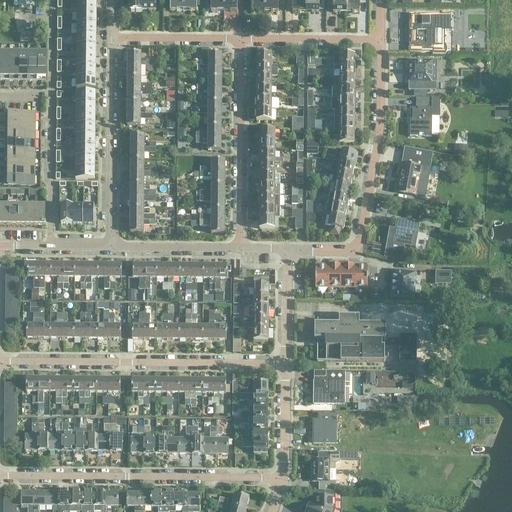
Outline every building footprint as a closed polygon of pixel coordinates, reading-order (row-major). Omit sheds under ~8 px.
[(129,0),(129,12),(143,12),(142,0),(129,0)] [(142,0),(143,12),(156,12),(155,0),(142,0)] [(177,11),(183,11),(183,0),(170,0),(170,12),(177,12),(177,11)] [(183,0),(183,11),(189,11),(189,12),(197,12),(196,0),(183,0)] [(211,0),(211,12),(218,12),(218,11),(224,11),(224,0),(211,0)] [(237,0),(224,0),(224,11),(230,11),(230,12),(237,12),(237,0)] [(265,12),(265,0),(251,0),(252,12),(259,12),(265,12)] [(278,0),(265,0),(265,12),(271,12),(271,13),(278,13),(278,0)] [(306,12),(305,0),(292,0),(293,13),(300,13),(300,12),(306,12)] [(319,13),(319,0),(305,0),(306,12),(312,12),(312,13),(319,13)] [(341,12),(347,12),(346,0),(333,0),(333,13),(341,13),(341,12)] [(346,0),(347,12),(353,12),(353,13),(360,13),(359,0),(346,0)] [(97,14),(97,3),(77,3),(77,14),(97,14)] [(96,25),(97,14),(77,14),(77,25),(96,25)] [(411,47),(410,47),(409,48),(409,52),(410,53),(433,53),(433,55),(446,55),(446,53),(447,52),(447,48),(446,47),(446,45),(445,45),(445,39),(446,39),(446,37),(445,37),(445,31),(452,31),(452,29),(451,29),(451,23),(452,23),(452,21),(451,21),(451,15),(427,15),(427,14),(425,14),(425,15),(411,15),(411,23),(410,23),(409,24),(409,28),(410,29),(411,29),(411,47)] [(96,36),(96,25),(77,25),(77,35),(96,36)] [(33,43),(33,42),(33,34),(21,34),(21,43),(33,43)] [(76,46),(96,46),(96,36),(77,35),(76,46)] [(76,57),(96,57),(96,46),(76,46),(76,57)] [(10,87),(10,81),(10,51),(1,51),(1,81),(6,81),(4,86),(4,87),(10,87)] [(19,87),(19,81),(19,51),(10,51),(10,81),(15,81),(13,86),(13,87),(19,87)] [(28,87),(28,81),(28,51),(19,51),(19,81),(24,81),(22,87),(28,87)] [(37,81),(37,51),(28,51),(28,81),(33,81),(31,87),(37,87),(37,81)] [(46,81),(46,51),(37,51),(37,81),(42,81),(40,87),(45,87),(45,81),(46,81)] [(128,66),(141,66),(141,54),(128,53),(128,66)] [(209,66),(222,67),(222,54),(209,54),(209,61),(197,61),(197,66),(204,66),(209,66)] [(257,55),(257,66),(272,66),(272,55),(257,55)] [(341,55),(340,67),(355,67),(355,55),(341,55)] [(76,68),(96,68),(96,57),(76,57),(76,68)] [(408,83),(409,83),(408,91),(436,92),(436,62),(408,62),(408,83)] [(141,78),(141,66),(128,66),(128,78),(141,78)] [(209,79),(222,79),(222,67),(209,66),(209,79)] [(272,66),(257,66),(257,77),(272,77),(277,77),(277,66),(272,66)] [(340,78),(355,78),(355,67),(340,67),(334,67),(333,72),(340,72),(340,78)] [(76,79),(96,79),(96,68),(76,68),(76,79)] [(272,88),(272,77),(257,77),(257,88),(272,88)] [(128,90),(153,90),(152,90),(152,85),(141,85),(141,78),(128,78),(128,90)] [(340,89),(355,89),(355,78),(340,78),(340,89)] [(96,90),(96,79),(76,79),(76,90),(96,90)] [(222,91),(222,79),(209,79),(209,91),(222,91)] [(257,99),(272,99),(277,99),(277,94),(272,94),(272,88),(257,88),(257,99)] [(332,100),(355,100),(355,89),(340,89),(333,89),(332,100)] [(141,102),(141,96),(153,96),(153,90),(128,90),(127,102),(141,102)] [(208,103),(222,103),(222,91),(209,91),(208,103)] [(168,101),(176,101),(176,92),(168,92),(168,101)] [(96,105),(96,93),(76,93),(76,105),(96,105)] [(272,99),(257,99),(257,110),(271,110),(272,99)] [(440,117),(440,99),(418,99),(418,111),(413,110),(412,120),(410,120),(410,137),(419,137),(420,135),(424,135),(424,137),(432,137),(432,117),(440,117)] [(355,111),(355,100),(332,100),(332,103),(335,104),(335,111),(355,111)] [(127,114),(141,114),(141,102),(127,102),(127,114)] [(208,115),(222,115),(222,103),(208,103),(208,115)] [(96,116),(96,105),(76,105),(76,115),(96,116)] [(271,121),(271,110),(257,110),(257,121),(271,121)] [(334,122),(355,122),(355,111),(335,111),(334,122)] [(0,121),(4,121),(34,122),(34,112),(4,112),(4,118),(0,116),(0,121)] [(141,127),(141,120),(153,120),(153,114),(145,114),(141,114),(127,114),(127,127),(141,127)] [(95,126),(96,116),(76,115),(76,126),(95,126)] [(221,127),(222,115),(208,115),(208,127),(221,127)] [(0,130),(4,130),(34,131),(34,122),(4,121),(4,127),(0,125),(0,130)] [(354,133),(355,122),(334,122),(334,133),(340,133),(354,133)] [(95,137),(95,126),(76,126),(76,137),(95,137)] [(204,139),(208,139),(221,139),(221,127),(208,127),(208,134),(196,133),(196,139),(204,139)] [(0,139),(4,140),(34,140),(34,131),(4,130),(4,136),(0,134),(0,139)] [(261,130),(260,141),(275,142),(275,130),(261,130)] [(354,144),(354,133),(340,133),(340,144),(354,144)] [(131,136),(131,148),(144,149),(144,148),(145,136),(131,136)] [(95,148),(95,137),(76,137),(75,148),(95,148)] [(221,152),(221,139),(208,139),(208,151),(221,152)] [(0,148),(4,149),(34,149),(34,140),(4,140),(4,145),(0,143),(0,148)] [(275,153),(275,142),(260,141),(260,152),(275,153)] [(467,157),(468,146),(454,145),(453,156),(467,157)] [(318,147),(307,147),(307,155),(318,155),(318,147)] [(95,159),(95,148),(75,148),(75,159),(95,159)] [(131,160),(144,161),(144,154),(149,154),(156,154),(156,149),(149,149),(149,148),(144,148),(144,149),(131,148),(131,160)] [(397,193),(416,197),(425,198),(433,153),(405,148),(397,193)] [(0,157),(4,158),(34,158),(34,149),(4,149),(4,154),(0,152),(0,157)] [(334,162),(355,165),(357,154),(336,150),(334,162)] [(282,164),(282,159),(275,159),(275,153),(260,152),(260,163),(275,164),(282,164)] [(0,166),(4,167),(34,167),(34,158),(4,158),(4,163),(0,161),(0,166)] [(78,169),(95,170),(95,159),(75,159),(75,169),(78,169)] [(131,160),(131,173),(144,173),(144,172),(144,161),(131,160)] [(212,161),(212,173),(225,173),(225,161),(212,161)] [(355,165),(334,162),(334,161),(331,172),(332,172),(353,176),(355,165)] [(260,174),(275,175),(275,164),(260,163),(260,174)] [(0,175),(4,176),(34,176),(34,167),(4,167),(4,172),(0,170),(0,175)] [(75,181),(95,181),(95,170),(78,169),(75,169),(75,181)] [(144,185),(144,178),(150,178),(156,178),(156,173),(148,173),(148,172),(144,172),(144,173),(131,173),(131,185),(144,185)] [(332,183),(351,187),(353,176),(332,172),(331,176),(333,177),(332,183)] [(212,185),(225,185),(225,173),(212,173),(207,173),(200,173),(200,179),(212,179),(212,185)] [(260,185),(281,186),(281,175),(275,175),(260,174),(260,185)] [(0,184),(34,185),(34,176),(4,176),(4,181),(0,179),(0,184)] [(334,195),(349,198),(351,187),(332,183),(330,194),(334,195)] [(131,197),(144,197),(144,185),(131,185),(131,197)] [(225,197),(225,185),(212,185),(212,192),(200,192),(200,197),(225,197)] [(281,186),(260,185),(260,196),(281,197),(281,186)] [(332,206),(347,209),(349,198),(334,195),(330,194),(328,205),(332,206)] [(280,207),(281,197),(260,196),(260,207),(275,208),(275,207),(280,207)] [(131,197),(131,209),(144,209),(144,204),(156,204),(156,197),(148,197),(144,197),(131,197)] [(225,210),(225,197),(200,197),(200,203),(212,203),(211,209),(225,210)] [(8,205),(8,225),(17,226),(17,205),(17,200),(8,200),(8,205)] [(447,210),(448,202),(436,200),(434,208),(447,210)] [(0,225),(8,225),(8,205),(0,205),(0,225)] [(17,226),(26,226),(26,205),(17,205),(17,226)] [(26,226),(35,226),(35,205),(26,205),(26,226)] [(45,206),(45,205),(35,205),(35,226),(45,226),(45,206)] [(72,225),(73,205),(61,205),(61,225),(72,225)] [(83,206),(73,205),(72,225),(83,225),(83,206)] [(94,226),(95,206),(83,206),(83,225),(94,226)] [(330,217),(345,219),(347,209),(332,206),(330,217)] [(260,218),(275,219),(275,208),(260,207),(260,218)] [(144,215),(144,209),(131,209),(130,221),(150,221),(155,221),(155,216),(144,215)] [(200,221),(225,222),(225,210),(211,209),(211,216),(200,216),(200,221)] [(442,217),(452,219),(453,213),(443,211),(442,217)] [(345,219),(330,217),(328,228),(331,228),(329,236),(340,238),(341,230),(343,231),(345,219)] [(275,230),(275,219),(260,218),(260,230),(275,230)] [(416,248),(420,224),(397,220),(393,244),(399,245),(398,253),(386,251),(385,258),(402,261),(405,246),(416,248)] [(130,233),(135,233),(144,233),(144,227),(155,227),(155,221),(150,221),(130,221),(130,233)] [(225,234),(225,222),(200,221),(200,227),(211,227),(211,234),(225,234)] [(28,278),(34,278),(34,290),(39,290),(40,265),(28,264),(28,278)] [(45,290),(45,278),(51,278),(51,265),(40,265),(39,290),(45,290)] [(51,278),(57,278),(57,290),(63,290),(63,265),(51,265),(51,278)] [(63,265),(63,290),(68,290),(68,284),(68,278),(75,278),(75,265),(63,265)] [(75,265),(75,278),(81,278),(81,284),(81,290),(86,291),(86,265),(75,265)] [(98,265),(86,265),(86,291),(92,291),(92,285),(92,278),(98,279),(98,265)] [(98,265),(98,279),(104,279),(104,290),(110,290),(110,283),(110,279),(110,265),(98,265)] [(122,265),(110,265),(110,279),(122,279),(122,265)] [(133,279),(139,279),(139,291),(145,291),(145,265),(133,265),(133,279)] [(145,265),(145,291),(150,291),(150,279),(157,279),(157,265),(145,265)] [(157,265),(157,279),(168,279),(169,266),(157,265)] [(169,266),(168,279),(180,279),(180,266),(169,266)] [(180,266),(180,279),(186,279),(186,285),(186,291),(192,291),(192,284),(192,279),(192,266),(180,266)] [(192,279),(203,279),(204,266),(192,266),(192,279)] [(204,266),(203,279),(210,279),(209,291),(215,291),(215,266),(204,266)] [(215,266),(215,291),(220,291),(221,280),(227,280),(227,266),(215,266)] [(328,267),(315,266),(315,289),(328,289),(328,267)] [(341,289),(341,267),(328,267),(328,289),(341,289)] [(353,290),(354,267),(341,267),(341,289),(353,290)] [(367,290),(367,267),(354,267),(353,290),(367,290)] [(415,274),(393,271),(390,297),(413,299),(415,274)] [(452,272),(436,272),(436,285),(451,285),(452,272)] [(254,290),(254,296),(269,297),(269,286),(267,286),(267,283),(248,283),(248,290),(254,290)] [(33,299),(39,300),(40,290),(25,290),(25,297),(33,297),(33,299)] [(139,296),(139,295),(134,295),(135,292),(128,291),(128,302),(144,302),(145,302),(145,296),(139,296)] [(254,307),(269,308),(269,297),(254,296),(254,307)] [(248,318),(254,319),(269,319),(269,308),(254,307),(254,308),(249,308),(248,318)] [(103,326),(97,326),(97,340),(109,340),(109,313),(109,314),(104,314),(103,326)] [(109,313),(109,340),(121,340),(121,326),(115,326),(115,321),(115,314),(109,313)] [(33,320),(33,326),(27,326),(27,339),(39,339),(39,314),(34,314),(33,320)] [(39,314),(39,339),(50,339),(51,326),(44,326),(44,314),(39,314)] [(91,314),(86,314),(86,321),(85,326),(86,326),(85,340),(97,340),(97,326),(91,326),(91,320),(91,314)] [(132,340),(144,340),(144,315),(139,315),(139,321),(139,327),(132,327),(132,340)] [(156,327),(150,327),(150,315),(144,315),(144,340),(156,340),(156,327)] [(179,327),(179,340),(191,340),(191,315),(186,315),(186,321),(186,327),(179,327)] [(191,340),(203,341),(203,327),(196,327),(197,321),(197,315),(191,315),(191,340)] [(209,321),(209,327),(203,327),(203,341),(214,341),(214,327),(215,327),(215,322),(215,315),(209,315),(209,321)] [(384,363),(385,325),(359,325),(359,317),(339,317),(339,325),(318,324),(318,320),(317,320),(317,342),(318,342),(318,340),(326,340),(326,362),(384,363)] [(254,319),(254,330),(269,330),(269,319),(254,319)] [(62,326),(51,326),(50,339),(62,339),(62,326)] [(74,326),(62,326),(62,339),(74,339),(74,326)] [(85,326),(74,326),(74,339),(85,340),(86,326),(85,326)] [(168,327),(156,327),(156,340),(168,340),(168,327)] [(168,327),(168,340),(179,340),(179,327),(168,327)] [(227,327),(215,327),(214,327),(214,341),(226,341),(227,327)] [(268,341),(269,330),(254,330),(254,341),(268,341)] [(345,372),(314,372),(314,405),(345,405),(345,372)] [(367,382),(375,383),(376,373),(367,373),(367,382)] [(26,393),(38,393),(38,379),(26,379),(26,393)] [(38,393),(38,397),(38,405),(44,405),(44,393),(50,393),(50,379),(38,379),(38,393)] [(50,379),(50,393),(56,393),(56,399),(56,405),(57,405),(62,405),(62,379),(50,379)] [(62,379),(62,405),(67,405),(67,399),(67,393),(73,393),(74,379),(62,379)] [(74,379),(73,393),(80,393),(80,399),(79,405),(82,406),(85,406),(85,380),(74,379)] [(85,380),(85,406),(90,405),(90,399),(91,393),(97,393),(97,380),(85,380)] [(97,393),(108,393),(109,380),(97,380),(97,393)] [(109,380),(108,393),(120,393),(121,380),(109,380)] [(132,394),(138,394),(138,399),(138,406),(144,406),(144,398),(144,394),(144,380),(132,380),(132,394)] [(156,380),(144,380),(144,394),(155,394),(156,380)] [(156,380),(155,394),(167,394),(167,380),(156,380)] [(167,380),(167,394),(179,394),(179,380),(167,380)] [(179,394),(185,394),(185,400),(185,406),(190,406),(191,380),(179,380),(179,394)] [(196,400),(196,394),(202,394),(202,381),(191,380),(190,406),(196,406),(196,400)] [(202,381),(202,394),(214,394),(214,381),(202,381)] [(214,381),(214,394),(226,394),(226,381),(214,381)] [(240,383),(233,383),(233,395),(242,395),(268,395),(268,383),(255,383),(255,389),(240,389),(240,383)] [(254,401),(254,407),(268,407),(268,395),(242,395),(242,401),(254,401)] [(242,419),(249,419),(254,419),(268,419),(268,407),(254,407),(249,407),(249,413),(242,413),(242,419)] [(332,422),(332,416),(320,416),(320,427),(314,426),(313,444),(330,444),(330,422),(332,422)] [(254,431),(268,431),(268,419),(254,419),(254,431)] [(26,452),(38,453),(38,437),(38,432),(38,425),(32,425),(32,432),(32,437),(26,437),(26,452)] [(50,453),(62,453),(62,425),(56,425),(56,432),(56,437),(50,437),(50,453)] [(62,453),(74,453),(74,437),(68,437),(68,425),(62,425),(62,453)] [(74,437),(74,453),(86,453),(86,433),(86,425),(80,425),(80,437),(74,437)] [(122,438),(116,438),(116,425),(110,425),(110,433),(110,438),(110,453),(122,453),(122,438)] [(144,440),(144,435),(144,428),(138,428),(138,434),(132,434),(132,440),(132,455),(144,455),(144,440)] [(144,455),(156,456),(156,440),(150,440),(150,428),(144,428),(144,435),(144,440),(144,455)] [(156,456),(168,456),(168,428),(162,428),(162,440),(156,440),(156,456)] [(168,428),(168,456),(180,456),(180,440),(174,440),(174,428),(168,428)] [(180,440),(180,456),(192,456),(192,428),(186,428),(186,440),(180,440)] [(192,456),(204,456),(204,440),(204,436),(198,436),(198,428),(192,428),(192,456)] [(204,456),(216,456),(216,428),(210,428),(210,436),(210,440),(204,440),(204,456)] [(228,441),(222,441),(222,436),(222,428),(216,428),(216,456),(228,456),(228,441)] [(242,443),(267,443),(268,431),(254,431),(249,431),(249,437),(242,437),(242,443)] [(98,437),(92,437),(92,433),(86,433),(86,453),(98,453),(98,437)] [(38,453),(50,453),(50,437),(38,437),(38,453)] [(98,437),(98,453),(110,453),(110,438),(98,437)] [(235,455),(242,455),(242,448),(254,449),(254,455),(267,455),(267,443),(242,443),(235,443),(235,455)] [(338,454),(319,454),(319,460),(313,460),(313,483),(320,483),(319,492),(336,492),(336,483),(335,483),(335,471),(328,471),(328,466),(331,463),(338,463),(338,454)] [(100,494),(99,492),(96,492),(95,494),(94,494),(94,507),(93,511),(105,511),(106,508),(106,494),(100,494)] [(22,507),(29,507),(29,511),(34,511),(34,493),(22,493),(22,507)] [(39,511),(39,507),(46,507),(46,493),(34,493),(34,511),(39,511)] [(46,493),(46,507),(53,507),(53,511),(58,511),(58,494),(46,493)] [(318,499),(318,506),(312,506),(309,511),(336,511),(337,511),(337,493),(320,493),(319,499),(318,499)] [(63,511),(63,507),(70,507),(70,494),(58,494),(58,511),(63,511)] [(70,494),(70,507),(70,511),(81,511),(82,494),(70,494)] [(94,494),(82,494),(81,511),(86,511),(87,507),(94,507),(94,494)] [(106,508),(105,511),(112,511),(112,508),(118,508),(118,494),(106,494),(106,508)] [(127,508),(135,508),(134,511),(139,511),(140,494),(128,494),(128,498),(124,498),(124,508),(127,508)] [(152,494),(140,494),(139,511),(144,511),(145,508),(151,508),(152,494)] [(152,494),(151,508),(158,508),(158,511),(163,511),(164,494),(152,494)] [(164,494),(163,511),(175,511),(175,509),(176,495),(164,494)] [(182,511),(187,511),(188,495),(176,495),(175,509),(183,509),(182,511)] [(199,511),(200,508),(200,495),(188,495),(187,511),(199,511)] [(235,495),(232,507),(246,511),(249,499),(235,495)] [(227,505),(219,503),(218,508),(226,510),(225,511),(245,511),(246,511),(232,507),(227,505)]
